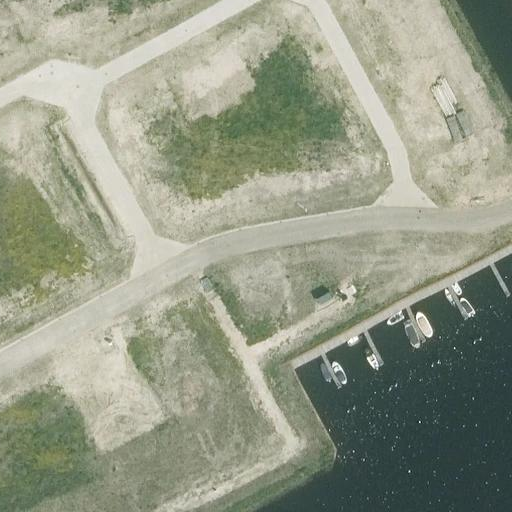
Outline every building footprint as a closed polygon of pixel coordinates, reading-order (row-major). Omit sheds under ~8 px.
[(129,0),(145,30),(167,18),(157,0),(129,0)] [(157,0),(167,18),(189,6),(185,0),(157,0)] [(381,0),(383,3),(350,21),(362,43),(397,23),(386,2),(388,0),(381,0)] [(275,11),(255,22),(273,54),(292,43),(275,11)] [(255,22),(237,32),(255,64),(273,54),(255,22)] [(397,23),(362,43),(374,65),(407,46),(411,53),(421,47),(418,40),(409,45),(397,23)] [(237,32),(217,43),(235,75),(255,64),(237,32)] [(419,72),(387,89),(399,111),(434,92),(423,70),(434,64),(430,56),(415,65),(419,72)] [(294,69),(284,75),(288,82),(297,76),(298,76),(294,69)] [(298,76),(297,76),(301,83),(303,87),(310,83),(304,73),(298,76)] [(284,75),(273,80),(277,88),(287,82),(288,82),(284,75)] [(288,82),(287,82),(291,89),(301,83),(297,76),(288,82)] [(266,85),(255,90),(259,97),(270,92),(266,85)] [(283,92),(272,98),(276,105),(287,99),(283,92)] [(434,92),(399,111),(411,133),(442,116),(446,123),(462,115),(458,107),(446,114),(434,92)] [(243,114),(233,119),(237,126),(247,121),(243,114)] [(345,117),(325,128),(343,160),(363,149),(345,117)] [(233,119),(222,125),(226,132),(237,126),(233,119)] [(10,121),(0,126),(0,154),(8,169),(29,157),(34,166),(41,162),(35,151),(28,155),(10,121)] [(325,128),(307,137),(325,170),(343,160),(325,128)] [(307,137),(290,147),(307,179),(325,170),(307,137)] [(193,141),(183,147),(187,154),(197,148),(193,141)] [(172,145),(162,150),(165,157),(176,152),(172,145)] [(290,147),(270,158),(287,190),(307,179),(290,147)] [(162,150),(151,156),(155,163),(165,157),(162,150)] [(234,150),(214,161),(231,193),(251,183),(234,150)] [(214,161),(196,171),(214,203),(231,193),(214,161)] [(196,171),(178,181),(196,213),(214,203),(196,171)] [(178,181),(158,192),(176,224),(196,213),(178,181)] [(66,205),(55,211),(59,218),(69,212),(66,205)] [(55,211),(45,217),(48,224),(59,218),(55,211)] [(92,223),(69,236),(90,275),(114,262),(92,223)] [(19,230),(9,236),(13,243),(23,237),(19,230)] [(9,236),(0,241),(0,245),(2,249),(13,243),(9,236)] [(69,236),(45,248),(67,288),(90,275),(69,236)] [(45,248),(22,261),(44,300),(67,288),(45,248)] [(22,261),(0,273),(0,275),(21,313),(44,300),(22,261)] [(0,275),(0,324),(21,313),(0,275)] [(169,316),(167,317),(168,319),(177,336),(177,337),(210,320),(209,318),(200,302),(199,300),(197,301),(169,316)] [(210,320),(177,337),(178,338),(187,355),(188,356),(220,339),(219,337),(210,321),(210,320)] [(220,339),(188,356),(188,357),(198,374),(198,375),(230,358),(230,356),(221,340),(220,339)] [(141,344),(134,347),(139,358),(147,354),(141,344)] [(147,354),(139,358),(145,368),(152,365),(147,354)] [(230,358),(198,375),(199,376),(208,393),(208,394),(241,377),(240,375),(231,359),(230,358)] [(241,377),(208,394),(209,395),(218,412),(219,413),(251,396),(250,394),(241,378),(241,377)] [(161,382),(154,385),(160,396),(167,392),(161,382)] [(41,383),(19,395),(39,430),(60,419),(65,427),(72,423),(66,413),(60,416),(41,383)] [(167,392),(160,396),(166,406),(173,403),(167,392)] [(19,395),(0,405),(0,411),(16,440),(9,444),(15,454),(22,451),(17,442),(39,430),(19,395)] [(251,396),(219,413),(219,414),(229,431),(229,432),(261,414),(261,413),(252,397),(251,396)] [(261,414),(229,432),(230,433),(239,450),(239,451),(272,433),(271,432),(262,416),(261,414)] [(182,419),(175,423),(181,434),(188,430),(182,419)] [(163,425),(150,433),(154,442),(168,434),(163,425)] [(188,430),(181,434),(187,444),(194,441),(188,430)] [(272,433),(239,451),(240,452),(249,469),(250,471),(253,470),(280,454),(283,453),(281,451),(272,435),(272,433)] [(141,437),(126,445),(131,454),(146,446),(141,437)] [(126,445),(112,453),(116,462),(131,454),(126,445)] [(182,456),(163,467),(180,498),(200,487),(182,456)] [(203,457),(196,461),(202,472),(209,468),(203,457)] [(103,458),(88,466),(93,475),(108,467),(103,458)] [(88,466),(74,474),(78,483),(93,475),(88,466)] [(163,467),(144,477),(161,509),(180,498),(163,467)] [(209,468),(202,472),(207,482),(214,478),(209,468)] [(144,477),(125,487),(138,511),(154,511),(161,509),(144,477)] [(54,478),(39,486),(43,493),(58,485),(54,478)] [(39,486),(28,492),(32,499),(43,493),(39,486)] [(138,511),(125,487),(106,498),(113,511),(138,511)] [(113,511),(106,498),(87,508),(88,511),(113,511)]
